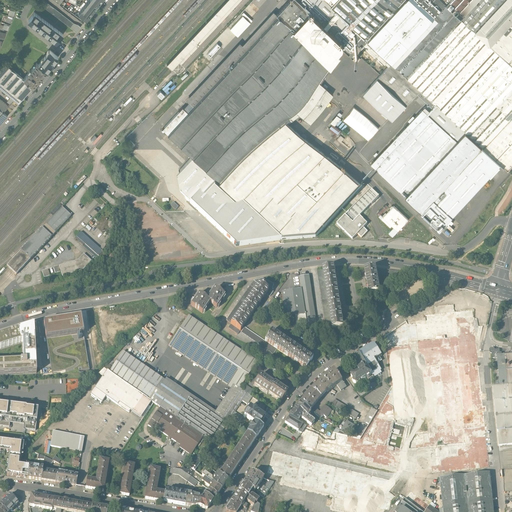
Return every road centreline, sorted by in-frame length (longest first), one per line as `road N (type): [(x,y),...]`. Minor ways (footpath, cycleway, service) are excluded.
road 1 (unclassified): [(499,288),(348,259),(82,304),(0,326)]
road 2 (residential): [(216,511),(308,381),(393,323)]
road 3 (residential): [(0,136),(113,0)]
road 4 (residential): [(29,487),(187,511)]
